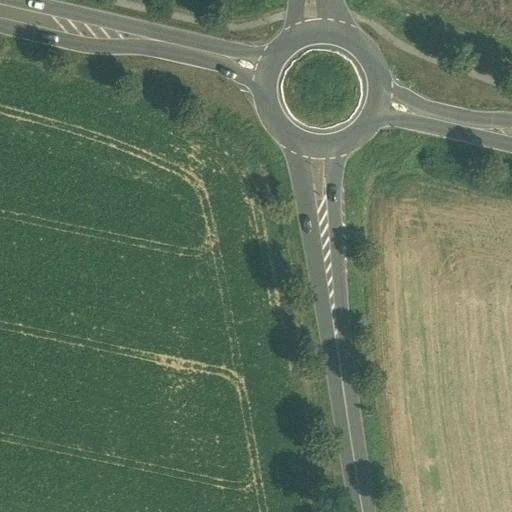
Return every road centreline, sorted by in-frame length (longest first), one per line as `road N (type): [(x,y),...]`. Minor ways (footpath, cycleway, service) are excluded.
road 1 (tertiary): [(363,511),(332,315),(321,146)]
road 2 (track): [(282,202),(323,511)]
road 3 (secondary): [(269,69),(0,8)]
road 4 (secondary): [(511,131),(377,104)]
road 5 (track): [(511,56),(427,24),(398,0)]
